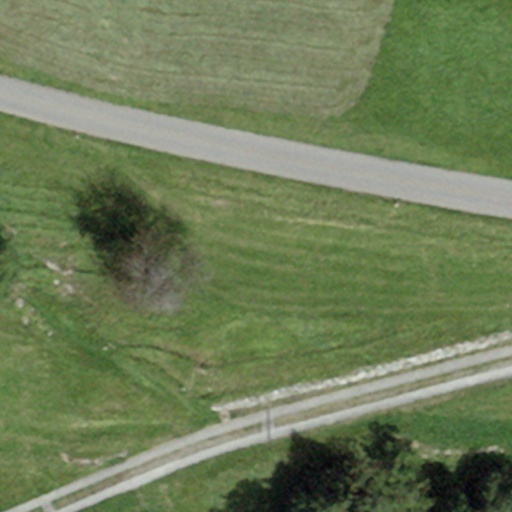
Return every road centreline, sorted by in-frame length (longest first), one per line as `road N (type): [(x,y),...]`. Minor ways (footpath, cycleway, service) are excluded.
road 1 (unclassified): [(0,94),(190,141),(511,200)]
road 2 (track): [(511,362),(240,434),(45,511)]
